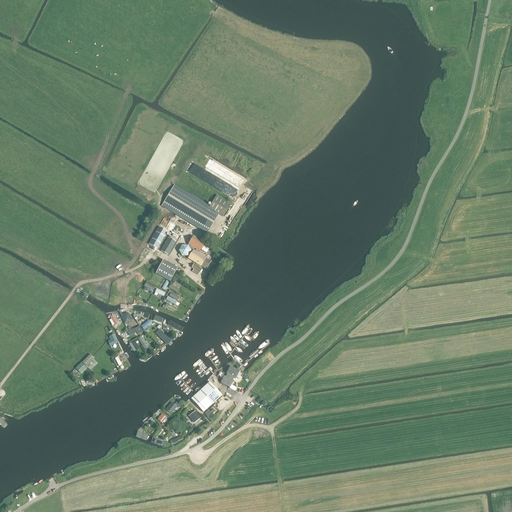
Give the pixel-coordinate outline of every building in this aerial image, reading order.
[(174,185),(161,206),(207,234),(219,214),(223,217),(231,204),(217,195),(210,206),(174,185)] [(226,229),(234,219),(231,217),(229,220),(225,217),(220,225),(226,229)] [(168,232),(158,226),(148,244),(157,249),(168,232)] [(193,236),(188,244),(199,252),(205,243),(193,236)] [(176,242),(168,237),(160,251),(168,255),(176,242)] [(179,251),(181,256),(188,256),(191,251),(188,246),(182,245),(179,251)] [(193,250),(188,259),(196,264),(195,265),(194,264),(191,268),(193,269),(192,272),(198,276),(199,273),(200,273),(202,269),(199,267),(199,266),(206,270),(211,262),(193,250)] [(163,260),(156,274),(170,282),(177,268),(163,260)] [(181,283),(184,278),(177,274),(174,278),(181,283)] [(168,297),(166,300),(175,305),(177,302),(168,297)] [(175,313),(177,309),(166,304),(164,309),(166,310),(166,309),(175,313)] [(121,314),(124,321),(131,317),(129,312),(126,313),(126,312),(121,314)] [(110,317),(115,326),(118,324),(113,315),(112,316),(110,314),(108,316),(109,318),(110,317)] [(149,321),(142,327),(144,330),(146,329),(146,328),(151,323),(149,321)] [(183,328),(170,321),(167,325),(181,332),(183,328)] [(136,329),(128,333),(130,336),(137,332),(139,335),(143,332),(140,327),(136,329)] [(167,343),(171,340),(161,331),(158,334),(167,343)] [(113,345),(117,343),(114,335),(110,337),(111,341),(109,342),(109,343),(110,346),(111,346),(113,345)] [(141,336),(137,339),(138,341),(139,341),(143,348),(146,346),(141,339),(142,339),(141,336)] [(82,362),(86,366),(94,358),(90,354),(82,362)] [(80,373),(83,371),(86,368),(81,363),(75,368),(80,373)] [(227,373),(228,374),(226,377),(224,376),(221,383),(230,387),(233,381),(231,380),(233,377),(236,378),(239,371),(230,367),(227,373)] [(196,395),(191,399),(203,413),(222,396),(209,382),(196,395)] [(166,410),(171,414),(177,407),(178,407),(180,406),(177,403),(176,405),(172,402),(166,410)] [(208,410),(204,414),(208,418),(215,411),(213,409),(210,412),(208,410)] [(193,417),(191,419),(194,423),(200,418),(196,412),(193,415),(192,416),(193,417)] [(162,414),(157,419),(162,423),(166,417),(162,414)] [(179,423),(177,426),(185,433),(187,430),(179,423)] [(140,438),(146,440),(148,435),(143,433),(137,431),(135,436),(140,438)] [(169,441),(171,444),(174,443),(174,444),(178,442),(178,441),(183,438),(182,436),(169,441)]
